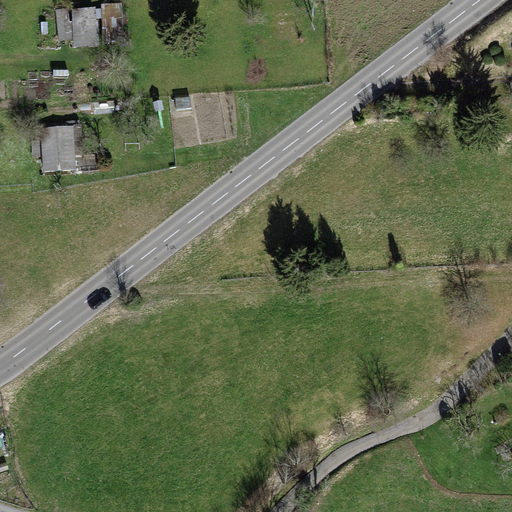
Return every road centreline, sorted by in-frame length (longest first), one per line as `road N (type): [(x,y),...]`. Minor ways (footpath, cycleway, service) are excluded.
road 1 (secondary): [(483,0),(0,369)]
road 2 (residential): [(287,511),(312,483),(429,418),(511,341)]
